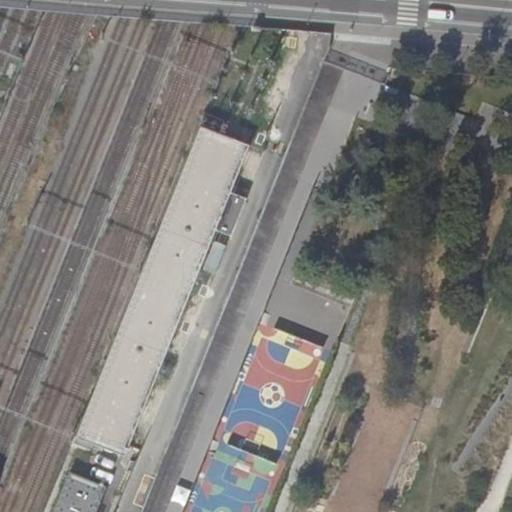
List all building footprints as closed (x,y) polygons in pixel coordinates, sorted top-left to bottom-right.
[(261,3),(252,25),(283,28),(285,5),(261,3)] [(202,129),(76,440),(126,458),(131,446),(249,148),(202,129)] [(202,269),(213,273),(223,251),(212,246),(202,269)] [(497,279),(491,277),(461,348),(467,350),(497,279)] [(70,476),(55,511),(96,511),(105,490),(70,476)]
